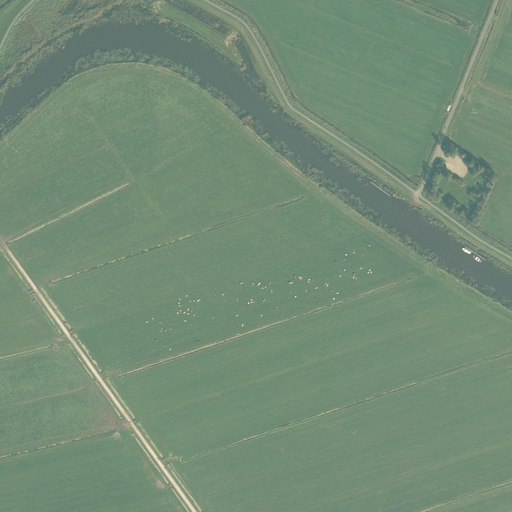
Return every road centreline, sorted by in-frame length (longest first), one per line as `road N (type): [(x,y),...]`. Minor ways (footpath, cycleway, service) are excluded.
road 1 (track): [(195,511),(1,241)]
road 2 (unclassified): [(417,194),(497,0)]
